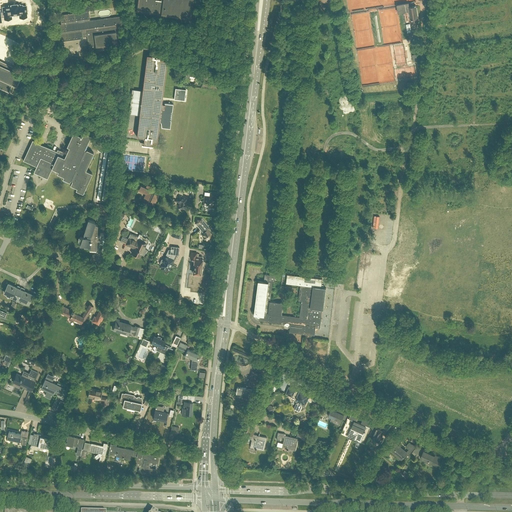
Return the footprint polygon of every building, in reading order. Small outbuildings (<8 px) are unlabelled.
[(137,0),(136,11),(160,14),(190,18),(192,0),(137,0)] [(398,8),(398,13),(404,12),(409,11),(410,20),(412,33),(418,32),(417,25),(416,19),(418,18),(416,7),(416,5),(409,7),(409,5),(409,3),(402,4),(397,5),(398,8)] [(0,21),(1,22),(0,17),(3,17),(4,19),(11,19),(10,14),(20,13),(20,18),(27,17),(26,6),(22,6),(22,5),(19,5),(17,5),(17,4),(11,5),(9,6),(9,7),(2,7),(3,11),(0,11),(0,21)] [(90,20),(89,10),(88,11),(60,14),(61,24),(56,24),(57,34),(53,34),(54,42),(54,41),(82,38),(83,38),(82,37),(87,36),(89,52),(101,50),(103,50),(103,46),(117,44),(117,39),(119,38),(117,24),(121,23),(122,23),(121,16),(120,16),(90,20)] [(445,40),(510,33),(509,25),(444,31),(445,40)] [(356,60),(407,58),(407,44),(406,42),(404,42),(401,43),(398,43),(394,45),(385,49),(383,44),(383,51),(381,45),(379,45),(376,47),(370,47),(371,51),(366,53),(361,53),(361,56),(358,56),(358,54),(356,49),(356,60)] [(494,44),(494,52),(505,51),(504,44),(494,44)] [(131,91),(129,112),(131,112),(139,113),(136,136),(144,137),(143,144),(151,145),(152,141),(157,141),(158,126),(159,123),(159,122),(160,122),(161,127),(170,128),(169,128),(170,118),(171,114),(170,114),(171,104),(173,104),(164,103),(164,104),(161,102),(167,60),(159,59),(159,58),(159,56),(160,52),(152,51),(151,55),(146,55),(142,90),(142,93),(132,92),(131,91)] [(0,60),(0,88),(9,92),(12,84),(16,86),(21,75),(13,71),(14,68),(15,67),(0,60)] [(194,78),(196,66),(186,65),(185,77),(194,78)] [(488,91),(487,86),(489,86),(489,82),(477,83),(478,87),(483,87),(484,91),(488,91)] [(317,102),(320,107),(326,104),(324,99),(317,102)] [(84,149),(91,135),(83,132),(81,136),(73,132),(66,146),(69,147),(66,153),(57,149),(56,151),(39,143),(32,140),(30,145),(30,146),(23,160),(36,167),(34,171),(35,171),(48,177),(52,168),(58,171),(57,173),(63,176),(62,178),(69,182),(70,179),(72,180),(70,185),(76,188),(75,190),(83,193),(92,173),(85,170),(92,155),(93,152),(86,149),(86,150),(84,149)] [(487,134),(487,143),(495,143),(495,134),(487,134)] [(196,144),(193,169),(211,170),(212,166),(204,165),(206,145),(196,144)] [(145,170),(147,155),(122,152),(120,167),(145,170)] [(385,154),(385,158),(377,157),(377,167),(396,169),(397,155),(385,154)] [(95,164),(91,201),(97,201),(98,196),(102,196),(105,165),(95,164)] [(147,185),(145,187),(140,185),(141,185),(138,190),(146,194),(142,201),(147,203),(147,204),(147,203),(153,206),(161,190),(162,188),(157,186),(153,193),(152,193),(153,191),(152,191),(154,188),(147,185)] [(187,200),(187,197),(182,195),(183,189),(175,188),(171,195),(176,197),(174,200),(179,202),(178,207),(186,208),(186,204),(185,204),(186,200),(187,200)] [(217,197),(217,193),(210,192),(210,196),(205,195),(204,200),(204,203),(203,205),(204,206),(214,207),(215,197),(217,197)] [(439,240),(442,212),(408,209),(401,294),(410,295),(410,290),(416,291),(416,297),(426,298),(426,297),(441,299),(441,295),(445,296),(445,298),(453,299),(453,295),(457,295),(458,288),(466,289),(468,257),(463,257),(464,243),(439,240)] [(117,211),(115,215),(122,219),(124,214),(117,211)] [(212,234),(213,231),(201,217),(196,217),(195,221),(199,225),(198,226),(203,233),(203,236),(205,239),(211,240),(211,234),(212,234)] [(83,247),(96,248),(96,238),(99,238),(99,242),(103,242),(104,218),(97,218),(97,222),(88,219),(83,236),(79,236),(79,243),(84,243),(83,247)] [(179,238),(181,232),(172,230),(171,235),(172,236),(179,238)] [(143,255),(147,249),(144,247),(146,243),(138,239),(139,236),(130,232),(128,237),(129,238),(126,244),(134,247),(131,252),(140,256),(141,254),(143,255)] [(178,255),(179,250),(168,249),(165,256),(166,256),(164,259),(161,259),(159,264),(163,265),(161,269),(165,270),(166,268),(169,270),(172,263),(171,263),(173,259),(170,257),(170,254),(178,255)] [(200,274),(202,257),(195,256),(196,253),(191,253),(191,259),(194,259),(193,269),(193,273),(200,274)] [(287,323),(288,323),(290,323),(289,332),(314,335),(315,328),(320,328),(322,309),(323,309),(326,288),(323,287),(324,287),(322,285),(321,285),(322,279),(287,274),(286,283),(300,285),(298,300),(302,301),(300,317),(288,316),(287,323)] [(287,323),(288,316),(281,315),(283,302),(270,301),(273,281),(268,281),(268,282),(258,281),(254,314),(257,315),(257,316),(258,317),(259,318),(259,321),(284,324),(285,322),(287,322),(287,323)] [(15,299),(21,287),(18,285),(17,288),(8,283),(5,290),(8,292),(7,295),(13,298),(14,298),(15,299)] [(21,287),(15,299),(17,300),(24,303),(25,300),(29,301),(32,294),(23,290),(24,288),(21,287)] [(84,320),(93,306),(89,304),(82,316),(74,312),(74,311),(72,310),(62,306),(59,311),(70,316),(69,319),(73,320),(74,319),(81,322),(82,319),(84,320)] [(101,320),(104,313),(99,310),(96,318),(101,320)] [(17,320),(27,324),(28,320),(19,316),(17,320)] [(130,326),(130,325),(119,321),(119,319),(116,319),(114,325),(113,325),(112,329),(113,329),(120,331),(120,330),(125,332),(125,333),(128,333),(129,330),(133,331),(133,334),(137,335),(139,327),(135,325),(134,328),(130,326)] [(166,350),(163,348),(166,341),(160,338),(161,336),(161,337),(158,336),(158,335),(157,335),(157,337),(153,335),(150,342),(159,345),(157,350),(156,350),(168,356),(171,349),(172,349),(173,349),(168,347),(166,350)] [(196,370),(198,358),(199,354),(187,349),(185,355),(192,358),(190,369),(196,370)] [(31,389),(38,373),(31,369),(27,378),(17,374),(13,382),(31,389)] [(260,375),(260,374),(252,371),(250,376),(252,377),(247,388),(241,387),(241,386),(240,386),(240,387),(238,386),(237,386),(237,393),(243,393),(242,398),(248,398),(249,395),(249,394),(252,394),(252,393),(254,393),(254,389),(253,388),(259,374),(260,375)] [(52,393),(53,394),(55,389),(61,392),(64,386),(55,382),(54,383),(51,382),(54,376),(48,373),(41,389),(47,391),(45,395),(50,397),(52,393)] [(299,392),(298,392),(295,390),(288,387),(285,394),(292,397),(293,396),(297,398),(296,399),(297,399),(296,400),(298,401),(298,403),(296,402),(293,408),(301,411),(303,406),(301,405),(302,403),(304,404),(305,400),(307,401),(309,400),(308,398),(307,397),(308,394),(306,393),(305,391),(303,391),(301,390),(300,392),(299,392)] [(100,396),(101,391),(89,388),(88,396),(93,398),(93,396),(97,397),(96,399),(103,400),(102,405),(106,405),(107,398),(100,396)] [(125,394),(122,393),(120,401),(123,402),(122,406),(140,410),(142,400),(141,397),(139,398),(138,396),(135,398),(134,395),(125,393),(125,394)] [(151,400),(153,395),(148,393),(144,404),(147,405),(149,399),(151,400)] [(191,410),(192,403),(192,402),(184,401),(184,405),(183,408),(182,408),(181,415),(186,415),(186,414),(191,414),(192,411),(191,410)] [(331,409),(330,409),(332,404),(329,403),(326,408),(325,410),(326,411),(329,413),(328,416),(332,417),(330,421),(339,425),(342,418),(345,419),(347,413),(337,409),(336,411),(331,409)] [(269,404),(267,410),(272,413),(275,407),(269,404)] [(163,412),(158,411),(158,413),(154,413),(153,418),(157,419),(157,418),(165,420),(167,412),(163,411),(163,412)] [(356,429),(354,434),(357,435),(356,438),(357,440),(361,442),(366,433),(364,432),(364,431),(365,431),(366,430),(365,430),(366,427),(370,429),(372,423),(363,419),(361,424),(356,422),(359,417),(355,415),(349,426),(356,429)] [(172,426),(170,433),(177,434),(179,427),(172,426)] [(264,450),(267,437),(253,434),(255,427),(252,427),(250,436),(253,436),(250,447),(264,450)] [(381,443),(383,439),(381,438),(382,434),(383,433),(382,433),(383,430),(377,427),(373,435),(374,435),(372,439),(378,441),(381,443)] [(388,439),(394,431),(389,427),(385,432),(388,434),(385,437),(388,439)] [(22,430),(21,434),(9,431),(7,438),(19,441),(19,440),(23,441),(22,444),(26,445),(26,442),(23,441),(25,431),(22,430)] [(298,438),(285,435),(285,434),(278,432),(276,439),(280,440),(281,437),(284,437),(282,447),(296,451),(298,438)] [(31,445),(48,449),(51,439),(40,436),(40,435),(34,433),(31,445)] [(81,449),(83,439),(67,436),(65,443),(78,446),(77,448),(81,449)] [(407,451),(396,442),(389,450),(397,456),(398,455),(402,458),(405,455),(408,457),(411,454),(410,453),(416,445),(410,442),(407,446),(409,448),(407,451)] [(103,446),(91,443),(89,451),(98,453),(98,456),(100,456),(99,460),(103,461),(107,444),(103,443),(103,446)] [(136,451),(113,446),(113,447),(111,454),(117,456),(116,456),(131,460),(132,456),(135,457),(136,451)] [(423,451),(422,450),(420,450),(420,447),(417,446),(413,451),(417,454),(418,454),(421,455),(420,458),(431,463),(432,462),(437,465),(440,457),(432,453),(431,454),(424,450),(423,451)] [(150,462),(158,464),(159,456),(143,452),(138,470),(148,472),(150,462)]
